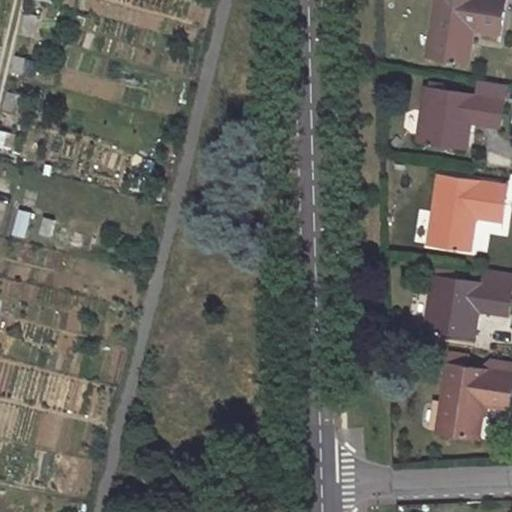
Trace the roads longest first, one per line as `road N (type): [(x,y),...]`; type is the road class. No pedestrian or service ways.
road 1 (tertiary): [(321,486),(310,0)]
road 2 (residential): [(321,486),(511,481)]
